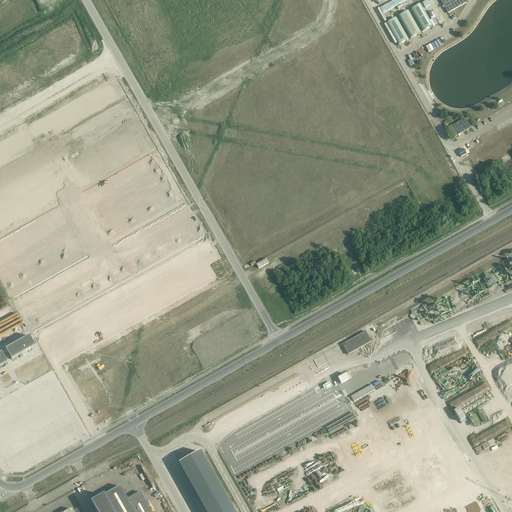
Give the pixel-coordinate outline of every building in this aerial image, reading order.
[(428,0),(422,3),(433,25),(443,20),(433,0),(428,0)] [(448,13),(466,3),(464,0),(440,0),(443,4),(444,7),(448,13)] [(431,26),(419,6),(412,10),(423,31),(431,26)] [(410,38),(420,33),(408,11),(398,17),(410,38)] [(398,45),(408,40),(396,18),(386,23),(398,45)] [(454,138),(470,128),(464,119),(449,128),(454,138)] [(463,149),(458,152),(461,157),(466,154),(463,149)] [(259,269),(267,264),(268,263),(266,259),(256,265),(259,269)] [(12,360),(35,347),(29,336),(6,349),(12,360)] [(368,343),(364,336),(347,345),(351,353),(368,343)] [(490,344),(494,351),(499,348),(495,341),(490,344)] [(507,365),(503,367),(511,383),(511,368),(511,366),(508,367),(507,365)] [(500,378),(511,400),(511,389),(505,376),(500,378)] [(305,378),(302,379),(305,386),(311,384),(310,382),(307,383),(305,378)] [(476,380),(506,435),(511,432),(481,378),(476,380)] [(465,381),(460,384),(492,444),(498,441),(465,381)] [(356,390),(367,414),(371,412),(360,388),(356,390)] [(361,418),(366,416),(350,389),(346,392),(361,418)] [(354,425),(359,423),(343,390),(338,393),(354,425)] [(462,399),(466,397),(464,393),(452,398),(454,403),(460,401),(458,397),(461,396),(462,399)] [(308,412),(323,445),(330,442),(332,444),(334,442),(330,432),(326,431),(323,434),(315,417),(317,418),(320,417),(325,417),(328,416),(329,412),(327,409),(333,408),(335,411),(334,407),(327,406),(331,403),(332,405),(331,399),(322,400),(326,410),(318,413),(312,412),(314,411),(312,407),(311,412),(310,411),(308,412)] [(343,426),(348,424),(339,399),(334,401),(343,426)] [(296,402),(292,405),(298,414),(302,412),(296,402)] [(304,412),(299,415),(328,471),(334,468),(327,453),(324,455),(323,452),(324,452),(304,412)] [(296,413),(291,415),(317,471),(323,468),(296,413)] [(281,436),(291,432),(286,421),(280,424),(281,427),(278,428),(281,436)] [(439,430),(464,477),(469,474),(444,427),(439,430)] [(417,428),(411,431),(440,488),(446,486),(417,428)] [(265,443),(287,486),(293,483),(266,431),(264,432),(269,441),(265,443)] [(432,436),(457,480),(463,477),(451,457),(450,458),(437,433),(432,436)] [(238,437),(234,439),(267,500),(273,497),(273,496),(280,492),(272,477),(268,479),(270,482),(265,485),(246,450),(247,449),(246,446),(243,447),(238,437)] [(253,447),(248,449),(261,473),(266,470),(255,450),(257,449),(253,442),(251,443),(253,447)] [(327,449),(337,468),(342,465),(333,446),(327,449)] [(235,511),(202,452),(179,465),(205,511),(235,511)] [(271,470),(281,494),(287,492),(277,468),(271,470)] [(327,481),(342,511),(349,511),(337,488),(340,486),(352,511),(358,511),(342,479),(343,479),(343,478),(339,479),(336,472),(331,474),(333,477),(327,481)] [(368,511),(350,478),(345,481),(362,511),(368,511)] [(148,487),(158,511),(171,511),(159,483),(148,487)] [(120,487),(91,503),(95,511),(151,511),(140,492),(127,500),(120,487)] [(484,511),(477,496),(474,498),(471,492),(469,493),(470,495),(469,496),(476,511),(484,511)] [(305,494),(289,503),(293,511),(301,511),(299,506),(301,510),(311,505),(305,494)]
